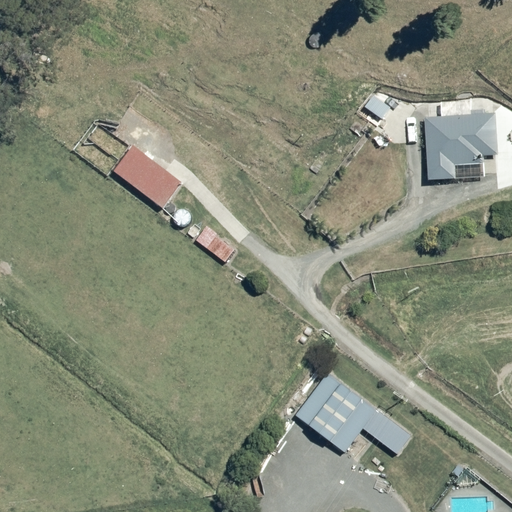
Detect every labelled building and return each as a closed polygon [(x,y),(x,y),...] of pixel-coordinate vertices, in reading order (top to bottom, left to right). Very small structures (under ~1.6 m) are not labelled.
[(500,112),(491,113),(470,114),(469,101),(441,103),(442,116),(429,117),(432,180),(488,178),(487,157),(502,157),(500,112)] [(366,106),(353,119),(368,133),(380,119),(366,106)] [(167,210),(188,182),(137,143),(116,171),(167,210)] [(234,242),(230,239),(207,223),(195,240),(229,264),(241,246),(234,242)] [(332,371),(330,375),(300,415),(349,452),(362,434),(366,430),(370,433),(372,435),(400,455),(414,437),(386,416),(357,395),(359,391),(332,371)]
